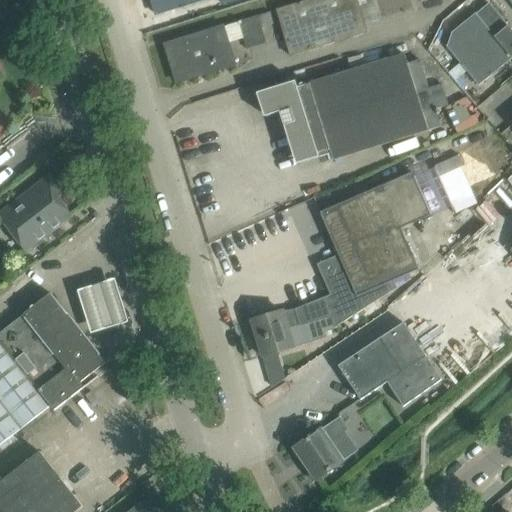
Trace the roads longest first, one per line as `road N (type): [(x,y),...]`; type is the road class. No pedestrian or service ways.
road 1 (unclassified): [(206,473),(57,0)]
road 2 (unclassified): [(243,430),(109,0)]
